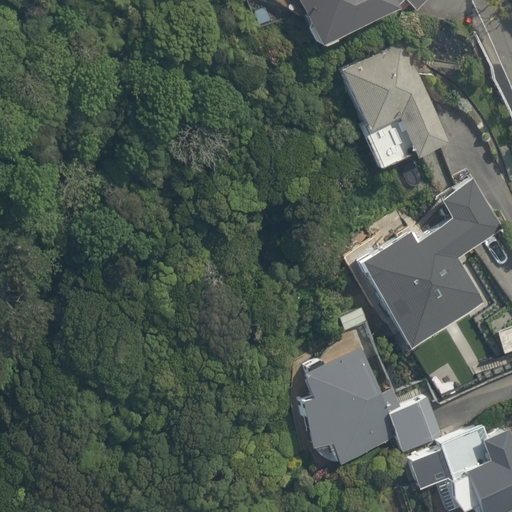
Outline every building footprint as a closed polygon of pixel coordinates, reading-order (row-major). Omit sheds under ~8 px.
[(427,0),(296,0),(314,44),(407,6),(414,13),(427,0)] [(403,43),(339,69),(379,168),(443,142),(403,43)] [(406,228),(354,260),(409,350),(487,302),(459,257),(504,230),(472,177),(439,197),(452,217),(413,240),(406,228)] [(390,410),(362,344),(301,370),(312,396),(293,404),(313,452),(331,444),(340,467),(397,443),(403,456),(442,440),(444,439),(426,395),(390,410)] [(511,428),(510,423),(486,433),(482,423),(444,439),(442,440),(403,456),(418,493),(446,481),(459,511),(472,506),(474,511),(503,511),(511,508),(511,428)]
